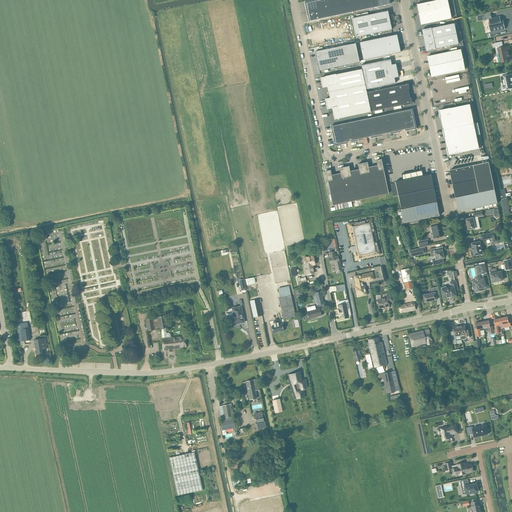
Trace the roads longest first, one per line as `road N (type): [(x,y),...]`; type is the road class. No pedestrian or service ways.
road 1 (tertiary): [(0,367),(157,373),(335,338)]
road 2 (unclassified): [(432,136),(328,157),(296,0)]
road 3 (unclassified): [(468,307),(432,136)]
road 4 (unclassified): [(432,136),(403,0)]
road 5 (tertiary): [(335,338),(468,307)]
